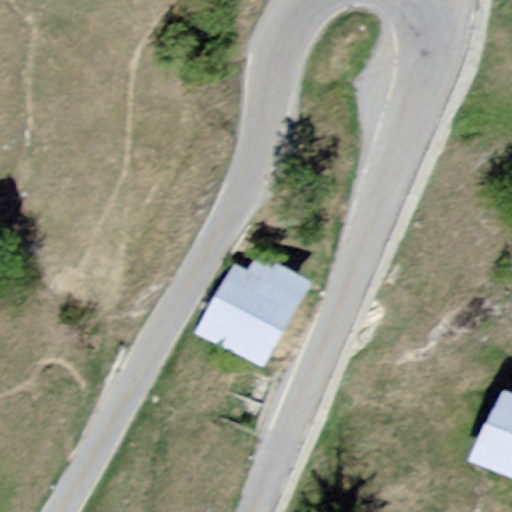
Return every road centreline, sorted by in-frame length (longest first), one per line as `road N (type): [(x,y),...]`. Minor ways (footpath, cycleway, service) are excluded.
road 1 (residential): [(58,511),(258,161),(287,31),(305,0)]
road 2 (residential): [(431,0),(441,24),(416,107),(324,358),(254,511)]
